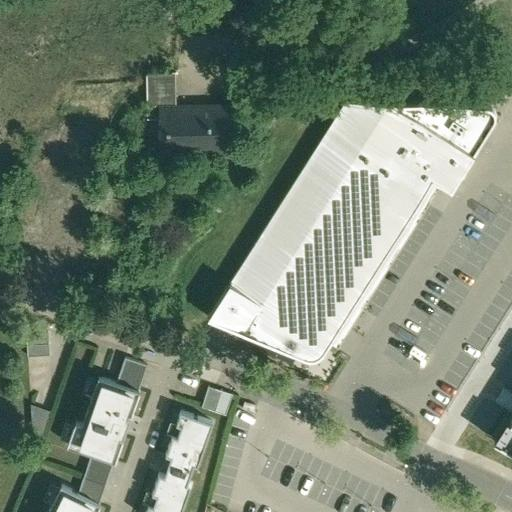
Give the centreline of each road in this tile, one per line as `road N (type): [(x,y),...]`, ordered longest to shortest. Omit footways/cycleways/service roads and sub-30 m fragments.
road 1 (unclassified): [(511,501),(281,390),(174,351)]
road 2 (residential): [(73,0),(70,185),(31,303)]
road 3 (unclassified): [(482,0),(416,41),(355,55),(191,50)]
road 4 (residential): [(174,351),(115,511)]
road 5 (unclassified): [(174,351),(31,303)]
